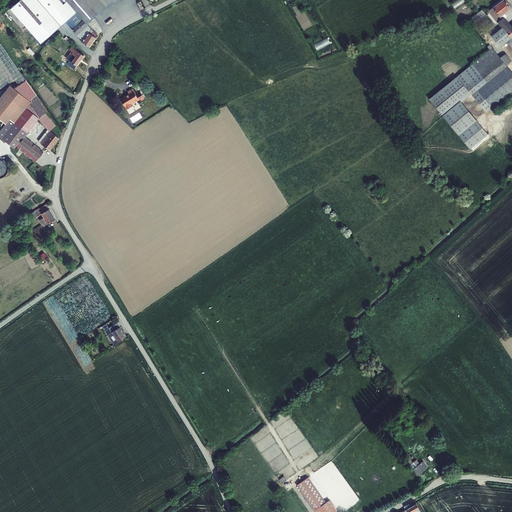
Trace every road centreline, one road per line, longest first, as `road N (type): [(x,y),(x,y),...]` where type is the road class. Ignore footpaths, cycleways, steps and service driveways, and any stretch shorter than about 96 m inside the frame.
road 1 (unclassified): [(172,0),(106,39),(62,148),(56,199),(89,263)]
road 2 (unclassified): [(89,263),(202,448),(230,511)]
road 3 (unclassified): [(511,481),(446,479),(386,511)]
